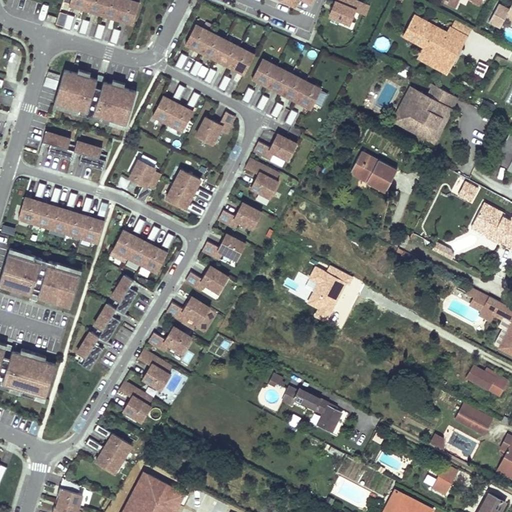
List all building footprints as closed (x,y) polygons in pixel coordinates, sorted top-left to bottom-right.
[(85,8),(87,0),(63,0),(63,2),(85,8)] [(101,13),(104,0),(87,0),(85,8),(101,13)] [(116,18),(121,0),(104,0),(101,13),(116,18)] [(132,22),(138,3),(127,0),(121,0),(116,18),(132,22)] [(337,0),(331,16),(354,25),(360,10),(368,13),(371,4),(361,0),(337,0)] [(502,15),(511,20),(511,0),(510,0),(505,9),(495,3),(486,21),(496,26),(502,15)] [(70,30),(74,15),(66,13),(62,28),(70,30)] [(409,14),(399,34),(418,44),(414,50),(439,63),(450,43),(455,46),(461,35),(443,25),(441,30),(409,14)] [(85,35),(89,20),(82,18),(78,32),(85,35)] [(101,39),(105,25),(97,23),(93,37),(101,39)] [(200,50),(209,32),(194,24),(185,43),(200,50)] [(511,28),(507,26),(502,36),(511,40),(511,28)] [(116,44),(120,29),(113,27),(109,42),(116,44)] [(214,58),(224,40),(209,32),(200,50),(214,58)] [(386,50),(389,39),(378,35),(375,46),(386,50)] [(228,65),(238,47),(224,40),(214,58),(228,65)] [(442,73),(455,46),(450,43),(439,63),(414,50),(411,57),(442,73)] [(253,55),(238,47),(228,65),(244,73),(244,72),(253,55)] [(181,69),(188,56),(181,52),(174,65),(181,69)] [(276,67),(262,59),(252,77),(267,85),(276,67)] [(195,76),(202,63),(195,60),(188,73),(195,76)] [(210,84),(217,70),(210,67),(203,80),(210,84)] [(281,92),(291,74),(276,67),(267,85),(281,92)] [(126,123),(136,91),(103,81),(101,87),(95,85),(97,79),(64,69),(54,101),(78,108),(77,112),(100,119),(101,115),(126,123)] [(224,91),(231,78),(224,74),(217,87),(224,91)] [(296,100),(305,81),(291,74),(281,92),(296,100)] [(321,89),(305,81),(296,100),(311,108),(314,102),(322,106),(328,94),(320,90),(321,89)] [(511,81),(501,99),(510,104),(511,100),(511,81)] [(177,103),(185,87),(179,83),(172,97),(174,98),(172,100),(162,95),(153,114),(168,122),(177,103)] [(429,96),(412,87),(400,109),(418,119),(419,123),(414,132),(426,139),(433,127),(436,129),(442,118),(439,116),(442,111),(446,110),(448,107),(452,110),(458,98),(435,85),(433,89),(429,96)] [(248,103),(255,90),(248,86),(241,100),(248,103)] [(200,94),(193,91),(186,104),(188,105),(187,108),(177,103),(168,122),(182,129),(200,94)] [(262,94),(255,107),(262,111),(269,97),(262,94)] [(77,112),(78,108),(54,101),(53,105),(77,112)] [(276,118),(283,105),(276,101),(270,114),(276,118)] [(218,119),(204,112),(194,131),(210,139),(218,125),(224,128),(233,111),(224,106),(218,119)] [(446,110),(442,111),(439,116),(442,118),(436,129),(433,127),(426,139),(434,143),(452,110),(448,107),(446,110)] [(291,125),(298,112),(291,108),(284,122),(291,125)] [(418,119),(400,109),(406,128),(414,132),(419,123),(418,119)] [(126,123),(101,115),(100,119),(125,127),(126,123)] [(68,143),(69,138),(45,131),(42,140),(49,142),(48,147),(47,151),(71,159),(72,153),(73,150),(74,149),(66,147),(68,143)] [(258,141),(253,149),(270,158),(274,152),(288,159),(296,144),(277,134),(270,147),(258,141)] [(511,139),(509,138),(497,160),(511,168),(511,139)] [(100,152),(101,148),(76,140),(75,145),(74,149),(73,150),(80,152),(80,155),(78,161),(102,168),(105,159),(98,157),(100,152)] [(361,150),(353,166),(368,175),(366,180),(385,190),(396,169),(361,150)] [(144,202),(158,176),(161,169),(139,157),(129,178),(142,184),(135,198),(144,202)] [(271,197),(282,175),(249,158),(244,167),(258,174),(251,187),(271,197)] [(353,166),(350,171),(366,180),(368,175),(353,166)] [(195,188),(200,178),(181,169),(173,183),(192,193),(208,201),(212,195),(199,188),(198,190),(195,188)] [(458,187),(466,191),(470,193),(474,186),(462,180),(458,187)] [(42,199),(47,184),(39,182),(34,196),(42,199)] [(187,203),(192,193),(173,183),(166,198),(201,216),(205,209),(191,202),(190,204),(187,203)] [(57,204),(62,189),(54,187),(49,201),(57,204)] [(455,192),(463,196),(466,191),(458,187),(455,192)] [(74,208),(78,194),(70,191),(66,206),(74,208)] [(41,200),(26,195),(19,219),(35,223),(41,200)] [(89,214),(94,199),(86,197),(82,211),(89,214)] [(56,205),(41,200),(35,223),(49,227),(56,205)] [(105,218),(109,203),(101,201),(97,215),(105,218)] [(253,228),(261,212),(242,202),(235,215),(223,209),(218,218),(235,227),(238,220),(253,228)] [(483,202),(473,221),(492,231),(490,235),(490,237),(498,242),(504,231),(511,235),(511,232),(511,216),(510,218),(504,215),(505,213),(483,202)] [(73,210),(56,205),(49,227),(66,233),(73,210)] [(88,215),(73,210),(66,233),(81,238),(88,215)] [(104,220),(88,215),(81,238),(97,243),(104,220)] [(146,221),(139,217),(132,231),(134,232),(132,235),(123,230),(113,248),(127,256),(137,237),(146,221)] [(473,221),(471,225),(490,235),(492,231),(473,221)] [(1,230),(13,233),(15,226),(3,223),(1,230)] [(160,228),(153,225),(146,238),(148,239),(147,242),(137,237),(127,256),(142,263),(152,244),(160,228)] [(174,236),(168,232),(161,246),(163,247),(161,249),(152,244),(142,263),(156,271),(174,236)] [(237,259),(245,244),(225,234),(219,247),(207,241),(202,249),(219,258),(222,252),(237,259)] [(33,255),(8,248),(7,252),(32,259),(33,255)] [(423,260),(405,250),(404,253),(409,256),(407,259),(420,266),(423,260)] [(69,306),(79,274),(55,266),(56,262),(33,255),(32,259),(7,252),(0,275),(0,284),(31,294),(32,288),(38,290),(37,296),(69,306)] [(80,270),(56,262),(55,266),(79,274),(80,270)] [(220,291),(228,275),(209,265),(202,278),(190,271),(185,280),(202,289),(205,283),(220,291)] [(133,279),(125,274),(111,296),(116,300),(119,301),(115,308),(118,310),(123,313),(137,291),(132,288),(129,286),(133,279)] [(477,288),(468,284),(464,293),(472,297),(477,288)] [(472,297),(468,304),(480,310),(482,307),(488,294),(477,288),(472,297)] [(511,307),(488,294),(482,307),(493,313),(497,315),(493,323),(502,327),(494,344),(503,348),(511,353),(511,307)] [(200,322),(209,307),(191,296),(183,309),(171,302),(166,310),(182,320),(186,314),(200,322)] [(111,314),(115,308),(112,306),(107,303),(93,325),(99,328),(102,330),(98,336),(101,338),(106,341),(119,319),(114,316),(111,314)] [(482,307),(480,310),(478,314),(489,320),(493,313),(482,307)] [(182,352),(191,337),(172,326),(165,339),(153,332),(148,340),(164,350),(168,344),(182,352)] [(94,342),(98,336),(95,334),(90,331),(76,354),(80,356),(84,359),(81,363),(90,368),(102,347),(97,344),(94,342)] [(45,396),(55,363),(11,350),(9,356),(3,354),(5,348),(0,346),(0,385),(9,389),(10,385),(20,388),(19,392),(34,396),(35,393),(45,396)] [(172,367),(142,349),(137,357),(150,365),(142,377),(161,389),(170,375),(168,373),(172,367)] [(472,365),(466,375),(468,376),(466,380),(476,386),(478,382),(499,393),(507,378),(485,366),(482,370),(472,365)] [(168,389),(181,392),(185,373),(172,370),(168,389)] [(270,378),(279,383),(281,379),(282,376),(274,372),(270,378)] [(123,381),(118,389),(130,397),(123,409),(142,421),(151,406),(149,405),(152,399),(123,381)] [(336,409),(330,406),(331,404),(301,387),(299,390),(290,386),(284,399),(292,403),(295,398),(323,412),(318,423),(331,430),(340,412),(336,409)] [(463,402),(459,409),(489,424),(492,417),(463,402)] [(489,424),(459,409),(454,418),(484,433),(489,424)] [(333,432),(337,434),(347,412),(342,410),(333,432)] [(131,444),(97,423),(93,430),(106,438),(107,436),(110,437),(104,447),(122,458),(131,444)] [(383,434),(376,430),(372,439),(379,442),(383,434)] [(511,436),(507,434),(501,448),(504,450),(507,451),(498,469),(511,476),(511,436)] [(429,444),(436,447),(441,438),(434,435),(429,444)] [(104,447),(88,438),(84,444),(97,452),(98,450),(101,452),(95,462),(113,473),(122,458),(104,447)] [(444,464),(432,486),(444,493),(457,471),(444,464)] [(62,478),(57,495),(59,495),(57,501),(78,507),(82,493),(78,492),(80,484),(62,478)] [(431,511),(433,509),(397,490),(384,511),(431,511)] [(488,493),(478,511),(498,511),(504,502),(488,493)] [(53,505),(51,511),(76,511),(78,507),(57,501),(55,506),(53,505)]
